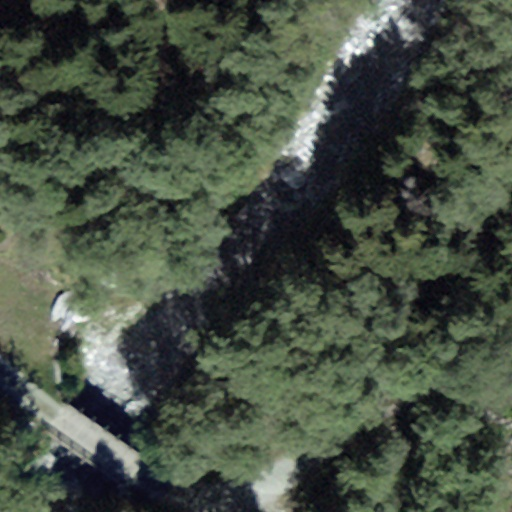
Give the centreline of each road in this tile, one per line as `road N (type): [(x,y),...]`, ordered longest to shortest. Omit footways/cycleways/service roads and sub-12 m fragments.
road 1 (track): [(370,410),(285,478),(246,498),(209,501),(124,470),(0,366)]
road 2 (track): [(511,351),(432,373),(370,410)]
